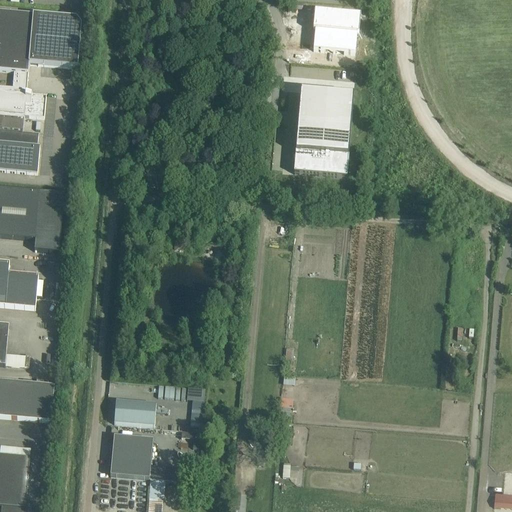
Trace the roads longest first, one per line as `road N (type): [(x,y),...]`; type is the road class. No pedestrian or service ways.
road 1 (track): [(114,200),(252,205),(484,232),(466,511)]
road 2 (unclassified): [(87,511),(114,200)]
road 3 (tertiary): [(401,25),(412,85),(431,127),(466,167),(511,192)]
